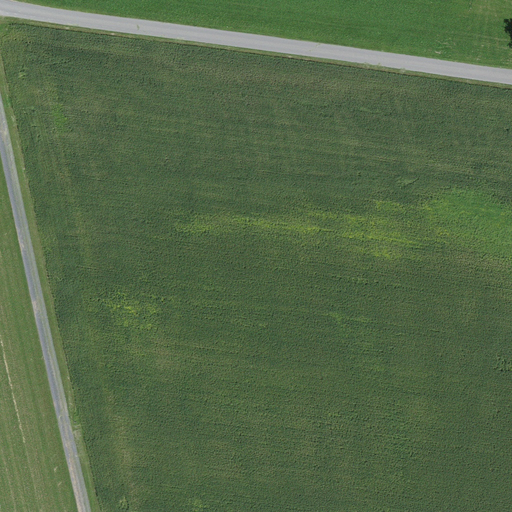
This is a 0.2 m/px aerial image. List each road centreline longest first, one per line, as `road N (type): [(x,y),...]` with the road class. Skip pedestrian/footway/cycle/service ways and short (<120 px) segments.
road 1 (unclassified): [(511,82),(0,7)]
road 2 (track): [(0,121),(84,511)]
